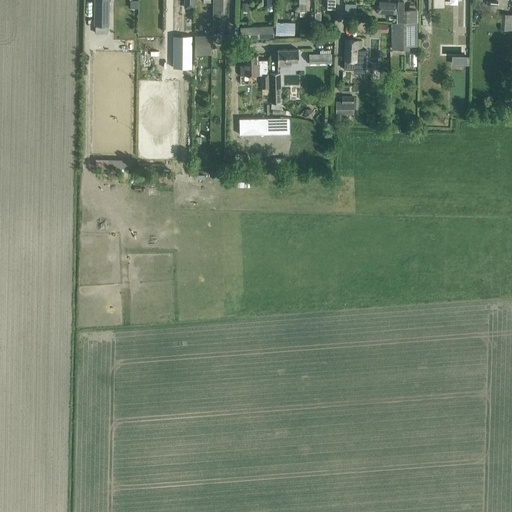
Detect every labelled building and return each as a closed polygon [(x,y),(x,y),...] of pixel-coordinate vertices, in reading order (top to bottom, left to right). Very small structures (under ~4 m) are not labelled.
[(109,0),(94,0),(94,26),(109,26),(109,0)] [(134,0),(131,0),(131,8),(140,8),(141,0),(134,0)] [(212,0),(213,3),(212,19),(223,19),(223,0),(212,0)] [(327,0),(327,9),(335,9),(335,0),(327,0)] [(391,23),(391,33),(392,49),(409,49),(409,45),(417,45),(416,0),(398,0),(398,11),(397,10),(397,23),(391,23)] [(379,1),(379,12),(395,13),(396,2),(379,1)] [(357,13),(357,4),(346,3),(346,13),(357,13)] [(511,14),(501,13),(500,28),(511,29),(511,14)] [(376,23),(375,31),(387,32),(387,24),(376,23)] [(258,26),(241,27),(241,30),(241,38),(256,37),(259,36),(273,36),(272,25),(258,26)] [(276,26),(275,35),(286,36),(287,27),(276,26)] [(212,53),(212,37),(195,36),(195,53),(212,53)] [(344,60),(344,69),(365,70),(366,49),(362,49),(362,40),(357,40),(355,40),(345,39),(344,60)] [(190,62),(190,44),(182,43),(181,62),(190,62)] [(298,61),(298,59),(298,49),(277,50),(278,65),(291,65),(291,61),(298,61)] [(311,62),(334,61),(334,51),(310,52),(311,62)] [(244,65),(240,65),(240,75),(258,75),(258,74),(260,74),(261,88),(262,88),(270,88),(269,74),(267,74),(266,60),(258,60),(258,54),(243,55),(244,65)] [(280,73),(269,73),(269,74),(270,88),(270,102),(281,101),(280,73)] [(341,101),(335,101),(335,114),(353,114),(353,95),(341,95),(341,101)] [(289,117),(239,119),(240,135),(289,133),(289,117)] [(97,168),(134,169),(134,158),(109,157),(109,163),(97,162),(97,168)]
